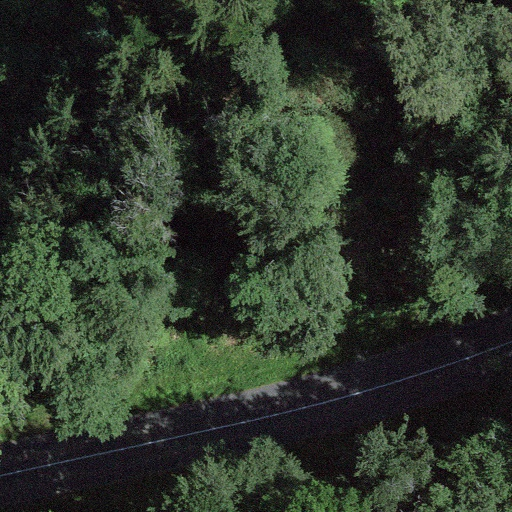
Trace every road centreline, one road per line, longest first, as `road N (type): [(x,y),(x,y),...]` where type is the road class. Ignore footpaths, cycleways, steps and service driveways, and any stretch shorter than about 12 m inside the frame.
road 1 (tertiary): [(511,338),(332,399),(0,474)]
road 2 (track): [(0,274),(362,0)]
